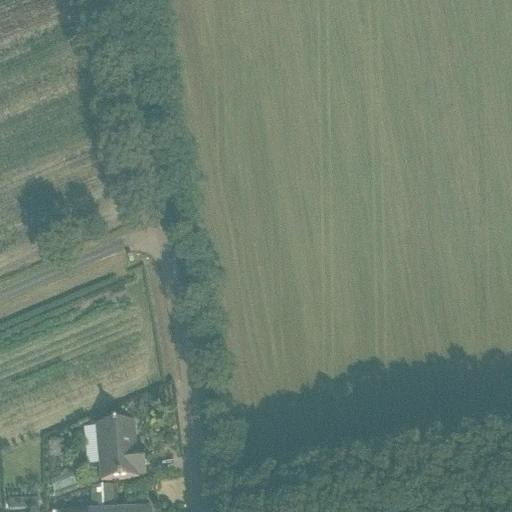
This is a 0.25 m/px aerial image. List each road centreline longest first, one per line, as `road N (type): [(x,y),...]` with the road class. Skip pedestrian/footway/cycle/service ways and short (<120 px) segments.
road 1 (unclassified): [(197,511),(157,231)]
road 2 (unclassified): [(157,231),(105,0)]
road 3 (unclassified): [(0,300),(157,231)]
